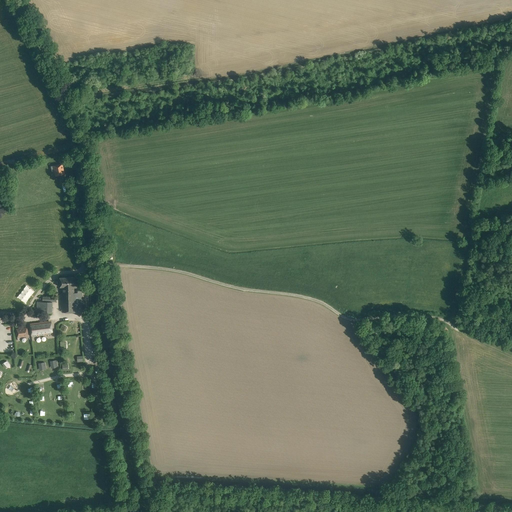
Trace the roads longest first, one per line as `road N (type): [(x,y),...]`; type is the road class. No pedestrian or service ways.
road 1 (track): [(146,475),(511,496)]
road 2 (track): [(107,265),(305,298),(354,320),(430,316),(459,331)]
road 3 (track): [(153,511),(107,265)]
road 4 (track): [(287,496),(511,510)]
road 5 (track): [(14,0),(86,136)]
road 6 (track): [(107,265),(86,136)]
road 7 (track): [(161,489),(287,496)]
